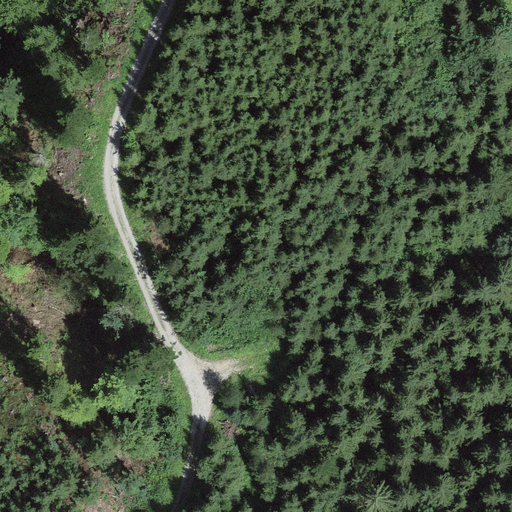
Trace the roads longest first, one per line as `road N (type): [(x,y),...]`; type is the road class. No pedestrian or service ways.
road 1 (track): [(166,0),(117,118),(114,182),(123,241),(192,376),(198,436),(172,511)]
road 2 (track): [(192,376),(228,427),(255,511)]
